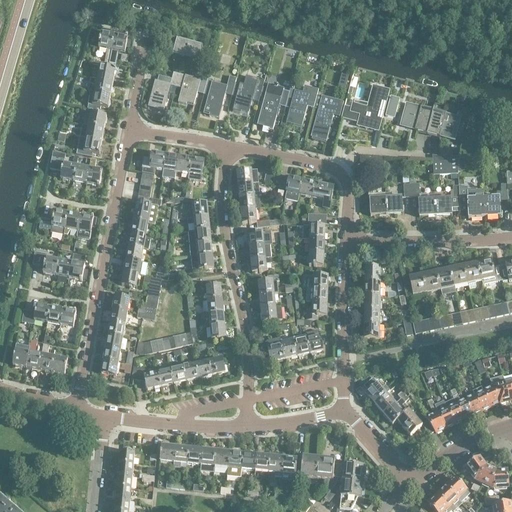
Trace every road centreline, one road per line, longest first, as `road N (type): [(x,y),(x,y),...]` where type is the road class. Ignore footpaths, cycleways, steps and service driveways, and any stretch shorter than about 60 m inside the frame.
road 1 (residential): [(74,409),(127,130)]
road 2 (residential): [(248,424),(246,330),(220,201),(227,147)]
road 3 (residential): [(346,236),(341,171),(227,147)]
road 4 (residential): [(345,409),(346,236)]
road 5 (residential): [(346,236),(511,236)]
road 6 (tertiary): [(105,418),(248,424)]
